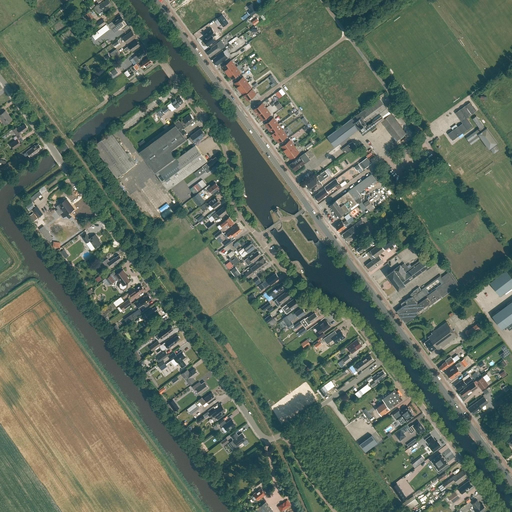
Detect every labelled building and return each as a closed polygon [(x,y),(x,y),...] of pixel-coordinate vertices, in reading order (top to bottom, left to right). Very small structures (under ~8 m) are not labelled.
[(103,1),(99,4),(92,9),(94,12),(97,11),(98,12),(101,10),(102,12),(104,10),(105,11),(109,7),(112,4),(109,0),(106,0),(104,2),(103,1)] [(251,16),(257,11),(254,7),(250,10),(248,12),(251,16)] [(94,18),(89,11),(84,15),(88,21),(94,18)] [(223,14),(216,18),(223,27),(229,22),(223,14)] [(121,15),(109,24),(112,29),(116,26),(117,26),(120,24),(120,23),(123,21),(122,20),(123,19),(121,15)] [(103,19),(97,23),(100,27),(106,23),(103,19)] [(216,34),(212,28),(206,32),(204,34),(204,35),(206,37),(203,40),(207,46),(216,40),(213,36),(216,34)] [(127,43),(136,36),(132,31),(123,37),(127,43)] [(102,41),(95,32),(89,37),(95,46),(102,41)] [(103,40),(109,35),(107,32),(100,37),(103,40)] [(136,40),(124,49),(126,52),(129,49),(129,48),(130,47),(132,51),(140,45),(136,40)] [(211,55),(211,56),(222,49),(218,44),(217,44),(217,43),(210,48),(211,49),(207,52),(210,56),(211,55)] [(114,58),(120,54),(116,49),(110,53),(110,54),(103,58),(105,61),(112,56),(114,58)] [(137,63),(142,59),(141,58),(146,54),(143,49),(137,54),(137,55),(133,58),(137,63)] [(228,57),(231,55),(227,49),(224,51),(223,50),(216,55),(217,56),(212,60),(216,65),(221,62),(221,63),(228,58),(228,57)] [(127,66),(132,62),(128,57),(119,64),(123,69),(127,66)] [(146,66),(152,62),(149,57),(142,62),(143,63),(140,65),(142,67),(145,65),(146,66)] [(236,66),(231,60),(222,67),(227,73),(236,66)] [(236,66),(227,73),(232,79),(240,73),(236,66)] [(113,76),(118,72),(114,68),(109,71),(113,76)] [(243,77),(235,83),(239,89),(247,82),(243,77)] [(247,82),(239,89),(243,95),(252,88),(247,82)] [(252,88),(243,95),(247,100),(256,94),(252,88)] [(180,106),(180,105),(184,102),(180,97),(176,100),(175,99),(171,102),(176,109),(180,106)] [(318,160),(359,129),(363,134),(377,124),(381,120),(396,141),(406,133),(391,113),(379,98),(310,150),(318,160)] [(467,118),(476,111),(470,102),(455,113),(463,123),(448,134),(452,141),(472,126),(467,118)] [(262,103),(254,109),(258,115),(267,108),(262,103)] [(168,106),(167,106),(166,104),(156,112),(160,117),(165,113),(164,113),(170,109),(168,106)] [(267,108),(258,115),(262,120),(271,114),(267,108)] [(0,117),(5,125),(12,120),(5,111),(1,113),(0,111),(0,117)] [(194,120),(190,114),(183,119),(180,122),(184,127),(187,125),(188,125),(194,120)] [(489,150),(490,149),(494,154),(499,150),(495,145),(498,143),(487,128),(486,129),(476,116),(472,119),(479,128),(466,138),(471,145),(481,138),(489,150)] [(273,118),(265,124),(269,130),(278,124),(273,118)] [(173,150),(187,140),(181,131),(183,130),(183,129),(184,129),(184,127),(180,122),(179,120),(175,123),(138,150),(168,190),(207,161),(195,145),(178,158),(173,150)] [(25,131),(24,131),(28,128),(24,124),(21,127),(20,125),(17,128),(16,127),(12,130),(17,136),(20,133),(20,134),(25,131)] [(278,124),(269,130),(274,136),(283,130),(278,124)] [(201,128),(191,136),(188,138),(192,143),(195,141),(196,143),(203,138),(202,137),(205,135),(201,128)] [(283,130),(274,136),(278,143),(287,136),(283,130)] [(135,164),(111,132),(93,145),(117,178),(135,164)] [(17,139),(10,144),(11,145),(8,147),(11,150),(13,149),(20,144),(17,139)] [(290,140),(281,146),(286,153),(295,146),(290,140)] [(356,147),(352,142),(342,150),(343,152),(345,150),(347,153),(356,147)] [(38,151),(37,150),(41,148),(38,144),(35,146),(26,152),(22,155),(24,158),(28,155),(30,157),(38,151)] [(295,146),(286,153),(290,159),(299,152),(295,146)] [(295,170),(310,160),(305,153),(290,164),(295,170)] [(213,160),(212,159),(208,162),(202,167),(207,173),(213,169),(212,167),(215,165),(215,164),(219,161),(216,157),(213,160)] [(359,163),(364,169),(368,166),(372,164),(367,157),(364,160),(359,163)] [(325,170),(306,185),(312,192),(316,189),(316,190),(323,185),(320,182),(329,175),(325,170)] [(358,205),(357,203),(355,200),(361,195),(359,193),(376,180),(372,174),(330,204),(339,217),(345,213),(346,214),(358,205)] [(197,192),(206,185),(202,179),(193,186),(197,192)] [(319,192),(314,195),(318,201),(323,197),(323,198),(329,193),(328,192),(339,183),(336,179),(319,192)] [(209,184),(203,189),(206,194),(208,193),(210,195),(212,193),(219,188),(216,183),(211,186),(209,184)] [(28,197),(31,201),(41,194),(38,190),(28,197)] [(205,201),(198,193),(192,197),(199,206),(205,201)] [(209,203),(206,205),(210,211),(221,203),(216,197),(209,203)] [(68,218),(71,216),(69,213),(74,209),(67,199),(58,205),(63,212),(61,213),(64,217),(68,218)] [(368,208),(372,205),(368,200),(364,203),(368,208)] [(25,206),(28,210),(34,206),(31,202),(25,206)] [(43,214),(37,206),(32,210),(38,218),(43,214)] [(222,217),(224,216),(224,215),(228,212),(224,207),(217,212),(213,216),(215,219),(217,217),(219,219),(222,217)] [(165,218),(173,212),(170,208),(162,215),(165,218)] [(335,226),(339,232),(346,227),(345,225),(349,223),(354,220),(351,216),(346,220),(343,223),(341,221),(335,226)] [(229,217),(225,220),(220,224),(223,228),(228,224),(229,226),(234,223),(229,217)] [(361,219),(355,223),(358,228),(364,223),(361,219)] [(209,229),(216,223),(214,220),(207,226),(209,229)] [(239,232),(242,230),(239,225),(238,225),(226,234),(225,232),(223,233),(223,234),(224,235),(227,239),(229,238),(233,235),(233,236),(236,234),(236,235),(239,233),(239,232)] [(353,238),(359,234),(353,226),(342,234),(347,241),(352,238),(353,238)] [(223,234),(223,233),(221,230),(214,235),(216,238),(223,234)] [(95,248),(102,243),(98,238),(96,234),(89,239),(88,237),(89,237),(86,233),(81,236),(86,243),(90,240),(95,248)] [(390,236),(370,251),(371,252),(368,255),(372,259),(375,257),(385,250),(385,249),(394,242),(390,236)] [(364,249),(365,250),(372,245),(369,242),(373,239),(372,237),(360,246),(357,249),(359,253),(364,249)] [(226,246),(232,242),(230,238),(223,243),(226,246)] [(244,247),(242,249),(241,247),(238,249),(239,251),(243,257),(248,253),(255,247),(251,242),(244,247)] [(65,247),(59,251),(65,259),(70,255),(65,247)] [(221,255),(218,256),(225,265),(228,269),(234,266),(233,265),(240,261),(235,254),(232,251),(228,254),(230,258),(226,261),(221,255)] [(253,262),(257,259),(256,258),(261,255),(258,251),(253,254),(253,253),(248,256),(249,257),(244,260),(248,265),(252,262),(253,262)] [(110,261),(108,258),(103,262),(107,268),(110,266),(111,267),(118,262),(117,261),(122,258),(119,255),(116,257),(115,257),(110,261)] [(379,256),(375,258),(372,260),(366,265),(371,271),(383,262),(379,256)] [(400,265),(395,269),(395,268),(387,274),(398,289),(406,284),(405,284),(430,265),(425,259),(424,260),(423,258),(408,268),(405,263),(401,266),(400,265)] [(265,266),(268,264),(266,261),(264,263),(263,262),(257,267),(256,264),(251,268),(251,269),(245,274),(248,278),(255,273),(255,274),(263,268),(265,266)] [(115,281),(115,280),(118,278),(121,282),(120,283),(119,285),(119,286),(119,287),(120,288),(121,289),(122,289),(122,290),(123,290),(124,290),(125,289),(126,289),(127,288),(127,287),(128,286),(128,285),(127,284),(127,283),(130,281),(127,276),(127,275),(123,270),(116,275),(116,276),(113,278),(111,275),(106,279),(111,284),(115,281)] [(511,286),(511,277),(507,270),(490,283),(500,296),(511,286)] [(413,292),(410,294),(410,297),(411,298),(409,299),(408,298),(401,304),(403,306),(397,311),(405,322),(419,312),(420,314),(429,308),(428,306),(429,306),(430,307),(460,285),(450,271),(442,277),(440,275),(421,289),(419,287),(413,292)] [(279,278),(275,273),(262,283),(265,287),(270,284),(271,285),(276,281),(279,278)] [(277,285),(273,288),(267,292),(269,296),(278,290),(279,292),(285,287),(284,286),(285,285),(282,282),(278,285),(277,285)] [(141,285),(135,289),(134,288),(129,292),(130,293),(129,293),(133,298),(145,290),(141,285)] [(282,303),(289,298),(288,298),(292,295),(289,291),(285,294),(285,293),(278,298),(274,301),(278,306),(282,303)] [(139,307),(144,304),(146,306),(149,304),(147,302),(151,299),(149,295),(137,304),(139,307)] [(116,306),(124,301),(121,297),(113,302),(116,306)] [(284,311),(297,301),(295,298),(282,308),(284,311)] [(129,299),(119,306),(123,310),(132,303),(129,299)] [(511,321),(511,300),(492,316),(502,329),(511,321)] [(264,311),(272,305),(269,301),(261,307),(264,311)] [(287,314),(292,310),(299,305),(297,301),(284,311),(287,314)] [(145,313),(145,314),(140,317),(142,320),(147,317),(148,318),(155,313),(159,310),(156,306),(153,308),(152,308),(145,313)] [(108,307),(100,311),(102,316),(110,312),(108,307)] [(293,314),(292,313),(287,316),(287,315),(282,319),(290,329),(294,325),(291,321),(298,315),(299,317),(306,312),(302,307),(295,312),(296,312),(293,314)] [(129,316),(132,320),(139,315),(136,311),(129,316)] [(315,312),(308,318),(307,317),(304,319),(308,325),(311,322),(312,323),(318,317),(315,312)] [(271,327),(277,322),(274,318),(268,322),(271,327)] [(323,332),(331,326),(329,324),(330,324),(328,322),(328,321),(327,322),(326,320),(321,324),(321,323),(316,327),(319,332),(316,334),(319,339),(325,335),(323,332)] [(431,351),(436,347),(438,350),(457,336),(447,322),(431,333),(432,334),(428,336),(429,338),(424,342),(431,351)] [(469,337),(482,328),(478,323),(465,332),(469,337)] [(161,339),(169,333),(169,332),(173,329),(171,326),(168,328),(167,328),(158,334),(161,338),(161,339)] [(345,337),(341,331),(337,334),(333,337),(331,333),(324,339),(327,344),(333,339),(336,343),(345,337)] [(163,349),(165,347),(166,348),(167,349),(168,349),(172,346),(176,343),(176,342),(180,339),(178,335),(175,338),(174,337),(165,343),(165,342),(160,346),(163,349)] [(304,349),(311,345),(307,339),(301,344),(304,349)] [(316,348),(322,344),(320,341),(321,340),(320,339),(317,341),(318,342),(314,345),(316,348)] [(362,345),(358,339),(347,347),(352,353),(362,345)] [(161,345),(158,340),(149,347),(152,351),(161,345)] [(499,354),(502,358),(510,353),(503,344),(500,346),(503,351),(499,354)] [(158,363),(168,356),(165,351),(157,357),(158,358),(156,360),(158,363)] [(182,359),(186,357),(182,351),(176,355),(174,352),(169,356),(175,364),(178,362),(182,368),(186,364),(182,359)] [(348,355),(342,359),(343,359),(340,361),(338,363),(341,367),(344,365),(343,365),(346,363),(352,359),(348,355)] [(357,372),(372,362),(371,361),(374,359),(372,357),(370,355),(367,357),(354,366),(356,369),(357,370),(357,372)] [(445,369),(460,358),(457,355),(452,358),(451,356),(445,360),(446,361),(442,364),(442,365),(439,367),(440,368),(440,370),(441,370),(442,370),(445,368),(445,369)] [(468,364),(464,358),(460,361),(464,367),(468,364)] [(451,378),(460,372),(457,368),(461,365),(459,362),(455,365),(455,366),(447,372),(449,375),(449,376),(450,378),(451,378)] [(184,378),(185,377),(190,384),(195,380),(193,378),(198,374),(194,368),(189,372),(187,370),(181,374),(184,378)] [(374,379),(370,382),(373,387),(377,384),(377,383),(379,382),(378,381),(383,377),(382,377),(386,374),(382,370),(379,373),(379,372),(372,377),(374,379)] [(477,371),(472,375),(471,375),(474,378),(475,380),(480,376),(477,371)] [(470,376),(464,381),(462,379),(461,381),(460,380),(459,381),(459,382),(455,385),(457,387),(457,388),(458,389),(459,390),(466,384),(472,379),(470,376)] [(464,389),(460,392),(463,396),(467,393),(471,390),(472,391),(478,387),(477,386),(478,385),(481,390),(488,385),(483,377),(477,381),(477,382),(475,384),(473,382),(463,389),(464,389)] [(328,391),(335,386),(331,381),(324,386),(328,391)] [(209,388),(205,382),(199,386),(197,383),(192,387),(195,391),(197,389),(200,394),(209,388)] [(361,389),(355,393),(359,398),(362,396),(361,395),(364,393),(371,388),(367,384),(361,389)] [(394,388),(390,391),(390,390),(381,397),(385,401),(376,408),(381,415),(402,399),(400,397),(401,396),(397,390),(396,391),(394,388)] [(207,402),(209,404),(216,398),(212,393),(203,399),(202,397),(199,400),(203,405),(207,402)] [(475,413),(482,408),(481,407),(488,402),(484,396),(468,408),(472,412),(473,411),(475,413)] [(168,403),(166,405),(168,408),(170,406),(171,407),(176,403),(173,399),(168,403)] [(195,403),(187,409),(191,415),(199,409),(195,403)] [(218,419),(225,414),(224,412),(225,410),(222,406),(216,410),(215,410),(210,413),(209,414),(209,415),(210,417),(213,415),(214,416),(212,417),(212,419),(213,421),(215,421),(218,419)] [(406,422),(414,416),(412,412),(412,411),(411,412),(410,410),(411,410),(411,409),(410,410),(408,407),(402,411),(401,412),(400,413),(398,410),(392,414),(397,420),(397,419),(398,420),(398,419),(401,417),(405,421),(406,422)] [(368,411),(367,411),(365,408),(363,410),(364,413),(369,419),(372,417),(368,411)] [(232,419),(226,423),(224,420),(219,424),(222,428),(224,426),(227,431),(236,425),(232,419)] [(425,430),(418,421),(414,425),(413,424),(407,429),(411,433),(416,430),(419,434),(425,430)] [(405,436),(401,430),(395,434),(400,440),(405,436)] [(236,432),(231,436),(233,439),(233,440),(234,441),(233,442),(232,440),(228,444),(233,450),(237,447),(236,445),(236,444),(237,446),(247,439),(242,433),(238,436),(236,432)] [(359,444),(365,452),(378,443),(372,435),(359,444)] [(431,436),(425,440),(429,445),(429,446),(433,452),(441,446),(436,440),(434,441),(431,436)] [(441,453),(434,458),(440,466),(436,469),(439,473),(445,469),(443,467),(448,463),(441,453)] [(457,475),(456,474),(442,484),(446,488),(455,481),(458,484),(465,479),(464,478),(468,476),(463,470),(457,475)] [(440,481),(447,476),(445,472),(438,478),(440,481)] [(462,494),(472,486),(469,481),(458,489),(462,494)] [(404,494),(399,486),(394,489),(399,497),(404,494)] [(261,488),(253,494),(258,500),(266,494),(261,488)] [(439,495),(441,498),(449,492),(446,489),(439,495)] [(453,503),(460,498),(455,491),(448,496),(453,503)] [(406,511),(418,503),(413,496),(401,504),(406,511)] [(276,506),(280,511),(291,504),(287,499),(276,506)] [(483,511),(486,509),(482,503),(481,505),(479,503),(480,503),(477,500),(472,504),(476,508),(474,509),(476,511),(482,511),(483,511)] [(273,511),(266,502),(256,509),(258,511),(273,511)]
